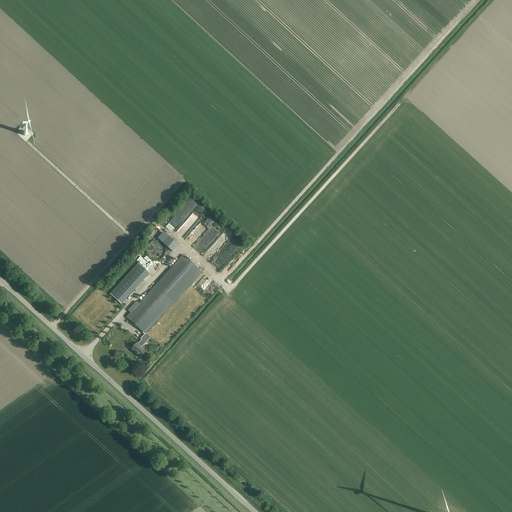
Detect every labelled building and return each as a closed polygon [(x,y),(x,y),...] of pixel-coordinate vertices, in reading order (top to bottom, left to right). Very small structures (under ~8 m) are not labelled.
[(190,201),(183,208),(188,212),(194,204),(190,201)] [(173,218),(180,223),(186,214),(179,209),(173,218)] [(193,225),(201,217),(195,210),(186,218),(193,225)] [(203,220),(185,238),(191,244),(209,225),(203,220)] [(211,227),(206,234),(212,239),(217,232),(211,227)] [(145,334),(146,333),(202,272),(183,255),(139,304),(136,302),(128,311),(130,313),(126,317),(145,334)] [(121,304),(143,281),(149,274),(138,263),(110,294),(121,304)] [(145,334),(140,339),(141,340),(138,344),(137,343),(131,349),(134,352),(135,351),(141,357),(146,351),(141,347),(151,337),(146,333),(145,334)]
